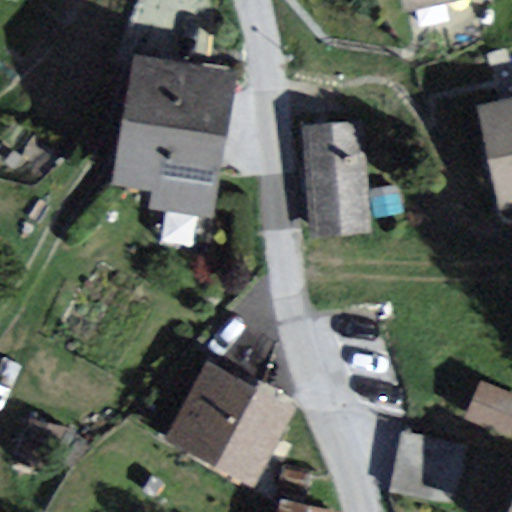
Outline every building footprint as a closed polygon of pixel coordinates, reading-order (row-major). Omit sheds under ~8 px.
[(415,0),(418,12),(468,0),(415,0)] [(240,78),(154,59),(130,211),(217,231),(240,78)] [(511,104),(482,108),(501,216),(511,213),(511,104)] [(360,239),(360,124),(311,124),(313,241),(360,239)] [(302,415),(216,364),(169,453),(255,503),(302,415)] [(511,423),(511,397),(484,383),(461,420),(499,442),(511,423)] [(447,428),(403,421),(384,502),(431,511),(447,428)]
